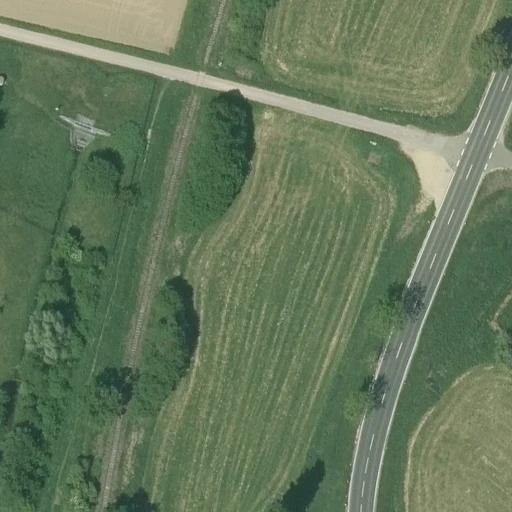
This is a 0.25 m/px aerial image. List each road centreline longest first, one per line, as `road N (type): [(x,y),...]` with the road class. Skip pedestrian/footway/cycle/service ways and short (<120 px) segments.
road 1 (track): [(472,159),(345,119),(0,35)]
road 2 (tertiary): [(511,63),(381,396),(360,511)]
road 3 (track): [(329,421),(395,244),(441,149)]
